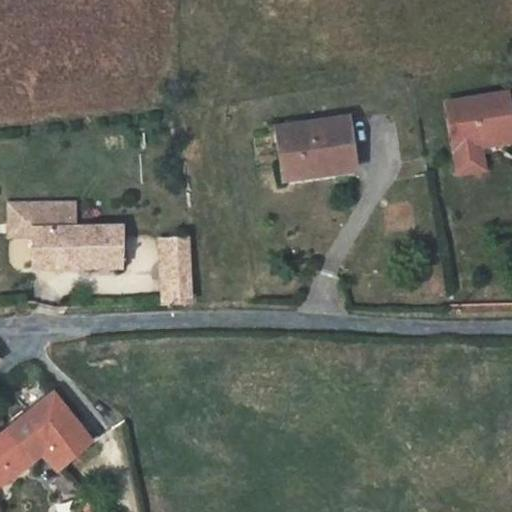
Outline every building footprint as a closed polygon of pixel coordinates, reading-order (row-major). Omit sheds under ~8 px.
[(496,94),(436,103),(443,150),(461,147),(461,139),(467,138),(502,134),(502,141),(511,139),(511,107),(499,109),(496,94)] [(267,131),(273,172),(322,165),(323,176),(346,172),(338,120),(267,131)] [(461,147),(443,150),(446,173),(472,169),(467,138),(461,139),(461,147)] [(275,184),(323,176),(322,165),(273,172),(275,184)] [(119,216),(25,223),(25,264),(119,258),(119,216)] [(184,294),(182,253),(161,255),(163,296),(184,294)] [(59,471),(92,442),(54,394),(0,434),(0,488),(46,455),(59,471)]
